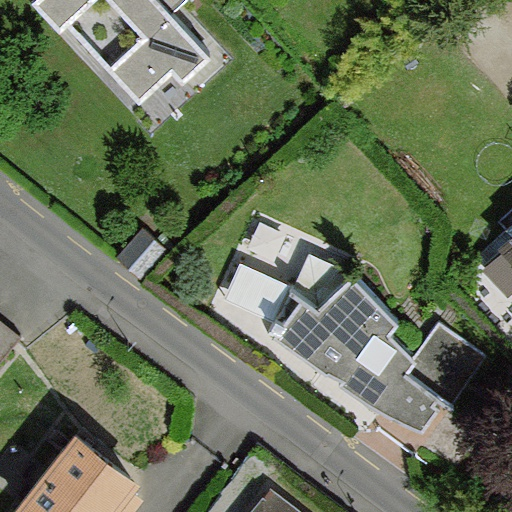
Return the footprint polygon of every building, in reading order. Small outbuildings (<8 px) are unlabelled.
[(35,0),(61,27),(74,16),(90,0),(109,0),(142,35),(115,60),(111,65),(141,98),(173,68),(184,79),(212,53),(174,11),(163,0),(35,0)] [(142,35),(109,0),(90,0),(74,16),(115,60),(142,35)] [(163,0),(174,11),(181,4),(177,0),(163,0)] [(169,248),(147,229),(122,257),(144,277),(169,248)] [(508,298),(511,293),(511,249),(509,246),(481,270),(508,298)] [(321,303),(354,272),(312,252),(296,286),(321,303)] [(296,286),(275,331),(384,409),(424,427),(442,402),(437,400),(442,394),(409,369),(418,355),(393,331),(401,319),(354,272),(321,303),(296,286)] [(0,367),(25,337),(0,317),(0,367)] [(409,369),(442,394),(455,403),(489,355),(442,321),(418,355),(409,369)] [(78,436),(24,504),(27,506),(34,511),(108,511),(134,479),(78,436)] [(296,511),(273,494),(258,511),(296,511)]
